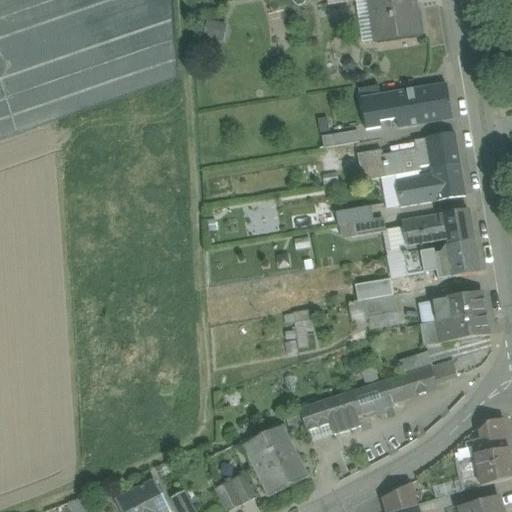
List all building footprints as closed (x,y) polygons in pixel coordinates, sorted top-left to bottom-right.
[(413,0),(369,0),(376,44),(419,37),(413,0)] [(160,23),(133,31),(141,54),(129,58),(139,89),(177,76),(160,23)] [(0,139),(97,108),(91,90),(98,82),(88,50),(39,65),(35,71),(40,76),(0,88),(0,139)] [(447,87),(392,96),(397,125),(398,129),(452,120),(447,87)] [(380,129),(397,125),(392,96),(382,98),(380,88),(360,90),(363,107),(376,105),(380,129)] [(376,105),(363,107),(367,131),(380,129),(376,105)] [(357,132),(322,138),(324,150),(359,144),(357,132)] [(417,151),(382,157),(387,178),(387,179),(420,173),(420,169),(432,166),(433,171),(460,167),(455,135),(415,142),(417,151)] [(387,178),(382,157),(381,151),(357,156),(363,183),(387,178)] [(434,176),(396,183),(401,209),(465,198),(460,167),(433,171),(434,176)] [(354,224),(373,221),(371,208),(336,214),(338,227),(354,224)] [(418,226),(403,228),(408,255),(473,244),(468,212),(417,221),(418,226)] [(354,224),(357,238),(384,234),(384,231),(382,220),(373,221),(354,224)] [(354,224),(338,227),(340,241),(357,238),(354,224)] [(403,228),(384,231),(384,234),(388,258),(404,256),(408,255),(403,228)] [(408,255),(404,256),(407,278),(436,273),(438,282),(479,275),(473,244),(408,255)] [(283,285),(267,287),(269,301),(285,299),(283,285)] [(482,294),(433,302),(436,324),(485,315),(482,294)] [(394,297),(364,302),(367,320),(397,315),(394,297)] [(364,302),(352,304),(355,322),(367,320),(364,302)] [(312,311),(297,314),(299,326),(314,323),(312,311)] [(485,315),(436,324),(440,346),(489,337),(485,315)] [(426,353),(401,361),(406,377),(431,368),(426,353)] [(453,362),(431,368),(436,386),(458,379),(453,362)] [(406,377),(348,395),(348,397),(346,397),(353,419),(438,392),(436,386),(431,368),(406,377)] [(346,397),(300,413),(306,434),(331,426),(353,419),(346,397)] [(353,419),(331,426),(335,437),(356,430),(353,419)] [(504,421),(489,424),(481,432),(482,440),(471,442),(474,458),(509,452),(504,421)] [(282,428),(243,448),(269,498),(308,478),(282,428)] [(511,466),(509,452),(474,458),(480,489),(511,480),(511,466)] [(244,476),(215,491),(225,511),(231,511),(256,500),(244,476)] [(170,511),(155,481),(114,502),(119,511),(170,511)] [(411,485),(381,501),(384,511),(404,511),(418,508),(411,485)] [(194,511),(184,493),(171,500),(176,511),(194,511)] [(88,511),(82,499),(67,505),(70,511),(88,511)]
